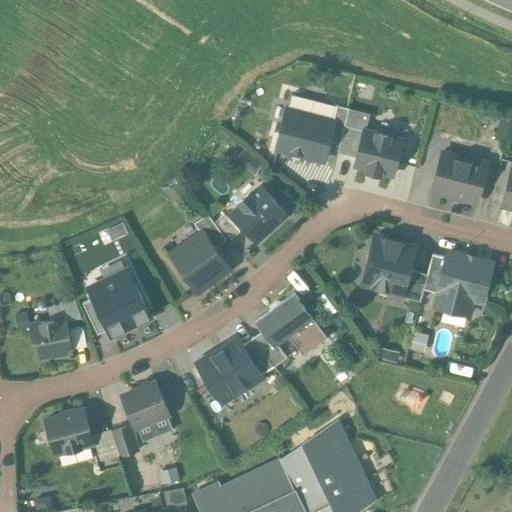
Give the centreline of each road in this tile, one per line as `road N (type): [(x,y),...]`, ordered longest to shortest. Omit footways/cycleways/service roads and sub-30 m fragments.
road 1 (residential): [(0,394),(65,385),(173,348),(236,307),(341,201),(511,249)]
road 2 (residential): [(511,359),(432,511)]
